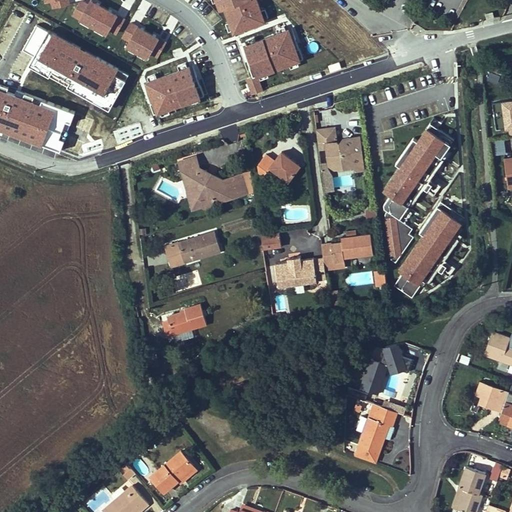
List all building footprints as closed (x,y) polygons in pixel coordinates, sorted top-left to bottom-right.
[(167,34),(180,47),(191,35),(177,22),(167,34)] [(289,29),(245,44),(256,75),(299,60),(289,29)] [(157,111),(200,96),(190,66),(146,81),(157,111)] [(0,84),(0,106),(17,107),(18,86),(0,84)] [(508,125),(509,133),(511,132),(511,95),(493,98),(497,126),(508,125)] [(88,130),(82,110),(54,119),(52,115),(42,118),(49,139),(58,136),(59,139),(88,130)] [(441,154),(451,138),(425,122),(417,135),(413,133),(381,186),(404,200),(434,150),(441,154)] [(319,150),(326,149),(333,153),(329,157),(334,163),(347,162),(352,166),(357,169),(364,169),(361,147),(347,138),(343,138),(339,143),(336,141),(334,127),(316,129),(319,150)] [(359,136),(347,138),(361,147),(359,136)] [(334,169),(352,166),(347,162),(334,163),(329,157),(333,153),(326,149),(329,164),(334,169)] [(282,151),(275,160),(266,153),(258,164),(259,171),(265,175),(270,167),(288,180),(299,165),(282,151)] [(207,169),(201,172),(196,156),(179,161),(184,177),(193,174),(197,186),(192,195),(210,205),(215,198),(221,201),(240,195),(234,176),(223,180),(215,175),(213,179),(208,176),(207,171),(207,169)] [(208,209),(210,205),(192,195),(197,186),(193,174),(184,177),(193,208),(201,206),(208,209)] [(241,174),(234,176),(240,195),(248,192),(241,174)] [(330,175),(323,176),(325,192),(332,191),(330,175)] [(382,205),(398,217),(408,205),(392,192),(382,205)] [(436,202),(399,267),(403,270),(394,285),(414,296),(460,216),(436,202)] [(366,218),(378,217),(376,208),(365,209),(366,218)] [(214,231),(165,246),(172,266),(185,262),(184,259),(199,255),(199,258),(221,252),(214,231)] [(281,246),(279,231),(261,233),(263,249),(281,246)] [(342,241),(331,243),(335,268),(346,266),(344,257),(374,252),(371,233),(341,237),(342,241)] [(400,254),(401,236),(388,236),(387,253),(400,254)] [(335,268),(331,243),(322,244),(323,257),(325,270),(335,268)] [(264,258),(282,255),(281,246),(263,249),(264,258)] [(314,258),(302,259),(301,256),(288,258),(289,261),(276,263),(279,286),(294,284),(294,280),(301,279),(302,283),(317,281),(317,280),(326,279),(325,270),(323,257),(315,259),(314,258)] [(446,260),(441,269),(450,274),(454,265),(446,260)] [(372,268),(373,284),(386,283),(385,267),(372,268)] [(348,285),(372,282),(371,271),(347,274),(348,285)] [(193,272),(175,280),(180,291),(198,282),(193,272)] [(328,292),(331,309),(340,308),(338,290),(328,292)] [(201,303),(185,308),(186,311),(181,312),(167,316),(173,334),(192,328),(207,323),(201,303)] [(493,331),(484,355),(511,364),(511,347),(507,346),(510,338),(493,331)] [(382,343),(389,371),(411,366),(408,355),(403,357),(399,339),(382,343)] [(143,366),(144,365),(158,363),(156,352),(143,354),(142,355),(143,366)] [(368,355),(358,387),(378,393),(388,361),(368,355)] [(477,391),(483,393),(481,397),(479,403),(502,411),(509,393),(509,392),(480,381),(477,391)] [(511,393),(509,393),(502,411),(498,422),(511,426),(511,393)] [(387,402),(386,406),(402,412),(407,400),(398,397),(395,405),(387,402)] [(363,403),(359,402),(357,406),(371,412),(374,403),(364,400),(363,403)] [(385,437),(388,425),(392,426),(398,412),(374,403),(371,412),(369,418),(363,432),(358,446),(379,453),(385,437)] [(356,429),(363,432),(369,418),(361,415),(356,429)] [(178,480),(176,478),(193,464),(181,450),(151,475),(164,491),(178,480)] [(135,471),(128,463),(120,469),(128,478),(135,471)] [(178,480),(180,482),(197,468),(193,464),(176,478),(178,480)] [(475,511),(482,494),(478,492),(486,473),(466,465),(459,486),(464,488),(457,508),(458,509),(467,511),(475,511)] [(495,465),(490,477),(497,481),(500,474),(502,467),(495,465)] [(508,477),(510,470),(502,467),(500,474),(508,477)] [(104,511),(132,511),(146,501),(132,485),(103,509),(104,511)] [(457,508),(464,488),(459,486),(451,506),(457,508)] [(132,511),(137,511),(149,503),(146,501),(132,511)]
